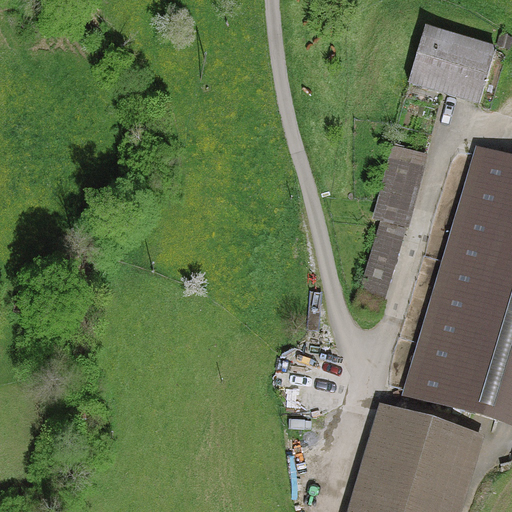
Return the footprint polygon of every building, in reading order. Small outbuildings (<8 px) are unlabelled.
[(409,80),(479,100),(493,55),(423,34),(409,80)] [(401,154),(390,151),(372,221),(405,230),(424,162),(401,156),(401,154)] [(511,166),(481,157),(411,391),(511,420),(511,166)] [(35,303),(15,301),(13,314),(33,317),(35,303)] [(363,511),(444,511),(464,445),(390,422),(363,511)]
